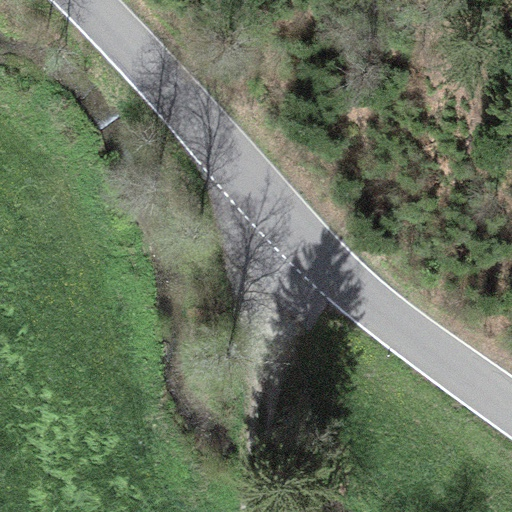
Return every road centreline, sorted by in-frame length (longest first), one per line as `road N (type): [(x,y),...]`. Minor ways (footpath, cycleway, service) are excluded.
road 1 (tertiary): [(511,407),(360,293),(296,234),(87,0)]
road 2 (track): [(252,511),(260,412),(296,234)]
